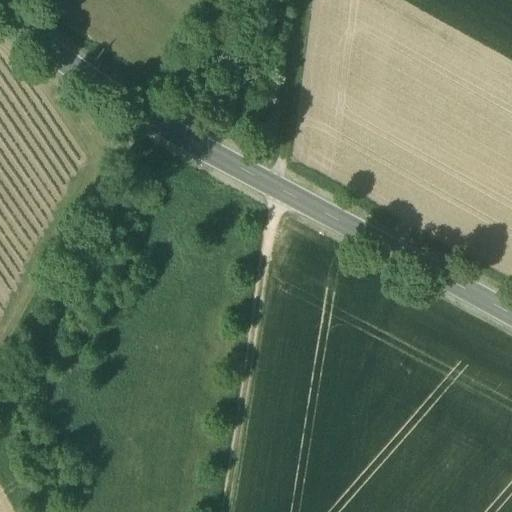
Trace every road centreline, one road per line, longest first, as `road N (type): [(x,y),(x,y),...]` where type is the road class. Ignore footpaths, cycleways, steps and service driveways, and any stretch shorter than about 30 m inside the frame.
road 1 (tertiary): [(511,317),(159,130),(0,18)]
road 2 (track): [(274,191),(224,511)]
road 3 (track): [(274,191),(303,0)]
